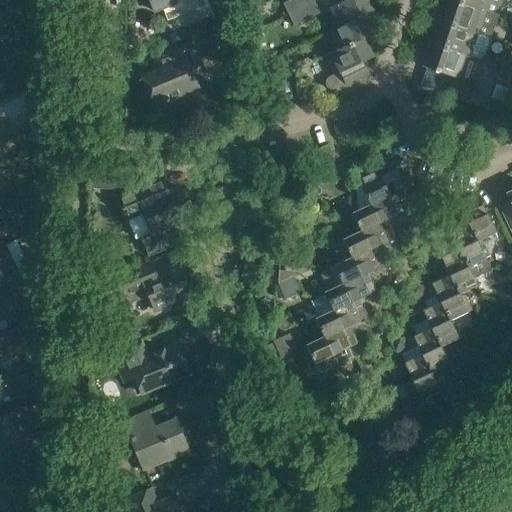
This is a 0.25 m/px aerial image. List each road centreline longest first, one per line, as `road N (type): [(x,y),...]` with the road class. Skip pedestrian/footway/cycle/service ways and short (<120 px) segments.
road 1 (track): [(68,459),(84,417),(74,0)]
road 2 (residential): [(218,488),(222,145)]
road 3 (residential): [(222,145),(115,139),(114,0)]
road 4 (residential): [(222,145),(365,103),(388,57)]
road 5 (residential): [(511,160),(488,169),(423,147),(388,57)]
